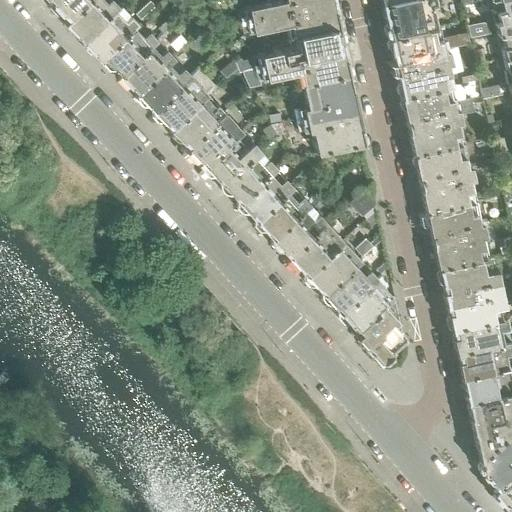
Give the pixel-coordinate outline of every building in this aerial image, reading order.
[(60,14),(65,19),(87,0),(49,0),(48,1),(48,7),(54,14),(60,14)] [(80,41),(117,6),(110,0),(87,0),(65,19),(62,22),(80,41)] [(140,19),(154,6),(149,0),(135,14),(140,19)] [(335,25),(329,0),(267,0),(268,1),(236,8),(238,15),(235,16),(226,18),(226,19),(224,19),(223,14),(216,16),(217,21),(215,22),(215,25),(226,22),(228,27),(240,25),(242,32),(281,24),(284,36),(335,25)] [(378,0),(387,36),(433,26),(428,3),(441,0),(440,0),(378,0)] [(511,0),(490,0),(492,10),(494,9),(496,21),(493,22),(495,33),(511,28),(511,0)] [(80,41),(97,59),(136,22),(119,5),(117,6),(80,41)] [(162,33),(172,24),(168,19),(158,28),(162,33)] [(117,74),(155,39),(138,21),(136,23),(136,22),(97,59),(106,68),(111,68),(117,74)] [(489,33),(488,25),(483,22),(467,25),(469,37),(489,33)] [(345,71),(335,25),(284,36),(287,49),(247,57),(248,60),(235,64),(237,70),(241,77),(243,76),(248,87),(260,84),(259,79),(292,72),(294,82),(345,71)] [(417,59),(447,52),(446,49),(446,48),(442,49),(436,26),(433,27),(433,26),(387,36),(395,74),(419,69),(417,59)] [(511,55),(511,28),(495,33),(496,35),(499,34),(501,44),(504,57),(511,55)] [(471,44),(469,37),(469,35),(449,39),(451,48),(471,44)] [(129,86),(134,92),(172,57),(155,39),(117,74),(118,79),(120,83),(124,85),(129,86)] [(484,62),(481,48),(473,50),(476,64),(484,62)] [(395,74),(399,96),(449,85),(446,74),(451,73),(447,52),(417,59),(419,69),(395,74)] [(511,55),(504,57),(509,81),(506,81),(506,84),(503,85),(502,83),(479,88),(481,99),(482,102),(497,98),(497,100),(511,96),(511,95),(511,94),(511,55)] [(146,104),(151,110),(189,75),(172,57),(134,92),(134,97),(140,104),(146,104)] [(360,143),(345,71),(294,82),(295,84),(299,83),(304,105),(292,108),(297,131),(309,129),(314,152),(332,148),(360,143)] [(478,80),(476,74),(460,77),(462,83),(478,80)] [(169,128),(206,94),(189,75),(151,110),(151,116),(157,122),(163,122),(169,128)] [(432,117),(456,111),(452,96),(449,97),(447,87),(449,86),(449,85),(399,96),(400,100),(402,107),(402,110),(407,133),(435,127),(432,117)] [(185,146),(223,112),(206,94),(169,128),(169,133),(171,137),(171,138),(175,140),(180,140),(185,146)] [(459,107),(472,104),(470,98),(458,101),(459,107)] [(229,107),(234,102),(230,99),(224,105),(228,108),(229,107)] [(473,111),(472,104),(459,107),(461,113),(473,111)] [(197,159),(202,165),(240,131),(241,131),(266,108),(264,106),(257,112),(232,123),(223,112),(185,146),(185,152),(191,159),(197,159)] [(407,133),(411,153),(459,143),(454,121),(458,120),(456,111),(432,117),(435,127),(407,133)] [(282,121),(280,113),(266,116),(268,124),(282,121)] [(282,134),(280,123),(269,125),(276,135),(282,134)] [(219,183),(257,149),(241,131),(240,131),(202,165),(202,170),(208,177),(214,177),(219,183)] [(493,149),(505,147),(503,137),(491,140),(493,149)] [(444,171),(468,166),(468,165),(464,165),(459,143),(411,153),(419,189),(447,183),(444,171)] [(507,155),(505,147),(493,149),(494,158),(507,155)] [(231,195),(235,200),(274,167),(257,149),(219,183),(219,188),(222,192),(226,195),(231,195)] [(419,189),(424,212),(472,202),(467,181),(467,178),(471,177),(468,166),(444,171),(447,183),(419,189)] [(253,219),(291,186),(274,167),(235,200),(236,201),(236,207),(242,213),(247,213),(253,219)] [(373,203),(369,182),(347,202),(361,216),(373,203)] [(264,232),(270,238),(308,203),(300,195),(291,186),(253,219),(252,225),(258,232),(264,232)] [(312,201),(320,194),(316,190),(309,197),(312,200),(312,201)] [(424,212),(431,247),(459,240),(457,231),(480,226),(480,223),(479,222),(476,222),(472,202),(424,212)] [(286,256),(325,221),(308,203),(270,238),(270,243),(272,247),(273,247),(277,250),(281,250),(286,256)] [(303,274),(341,239),(325,221),(286,256),(286,262),(292,268),(298,268),(303,274)] [(487,257),(480,226),(457,231),(459,240),(431,247),(436,269),(491,259),(490,256),(487,257)] [(362,257),(381,239),(381,238),(380,233),(358,253),(362,257)] [(511,250),(511,242),(511,238),(499,241),(502,253),(511,250)] [(315,286),(320,293),(358,258),(341,239),(303,274),(303,280),(309,287),(315,286)] [(331,305),(337,311),(374,278),(375,277),(358,258),(320,293),(320,298),(323,302),(327,304),(331,305)] [(388,272),(385,259),(375,270),(382,277),(388,272)] [(441,293),(444,304),(473,297),(471,286),(497,280),(509,278),(508,273),(499,275),(499,276),(496,278),(495,272),(494,268),(493,268),(491,259),(436,269),(439,283),(441,293)] [(353,330),(391,296),(374,278),(337,311),(336,317),(342,323),(348,324),(353,330)] [(449,330),(499,319),(496,307),(502,306),(497,283),(501,282),(501,283),(510,281),(509,278),(497,280),(471,286),(473,297),(444,304),(449,330)] [(393,294),(391,296),(353,330),(350,332),(378,363),(384,363),(391,358),(391,351),(390,349),(402,338),(402,335),(400,333),(401,331),(393,294)] [(449,330),(454,354),(509,342),(504,317),(499,319),(449,330)] [(459,377),(511,365),(511,354),(511,353),(509,342),(454,354),(459,377)] [(511,365),(459,377),(465,401),(511,390),(511,365)] [(477,460),(511,431),(511,427),(509,430),(506,414),(511,413),(510,409),(511,408),(511,390),(465,401),(477,460)] [(491,491),(511,472),(511,431),(477,460),(480,473),(481,473),(483,478),(487,480),(491,485),(491,490),(490,490),(491,491)] [(511,511),(511,472),(491,491),(508,511),(511,511)]
